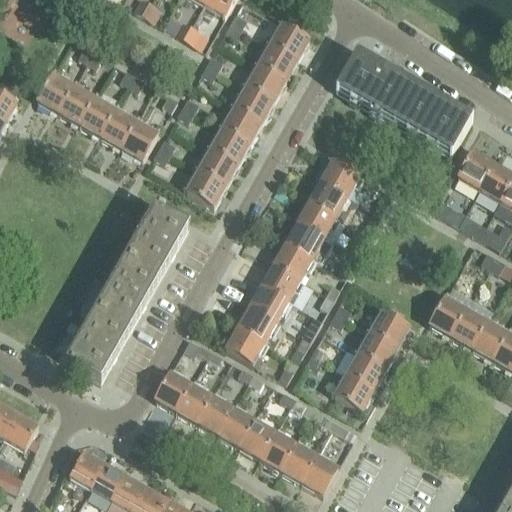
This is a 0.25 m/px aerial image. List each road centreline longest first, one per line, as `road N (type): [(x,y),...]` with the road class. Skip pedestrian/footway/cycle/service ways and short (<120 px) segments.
road 1 (residential): [(356,15),(117,432),(74,409)]
road 2 (residential): [(511,117),(356,15)]
